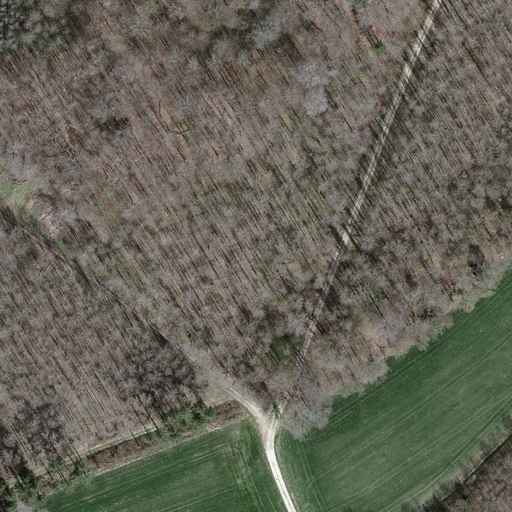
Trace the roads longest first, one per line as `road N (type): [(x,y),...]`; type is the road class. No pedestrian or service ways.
road 1 (track): [(268,444),(436,0)]
road 2 (track): [(292,511),(261,419),(245,401),(0,213)]
